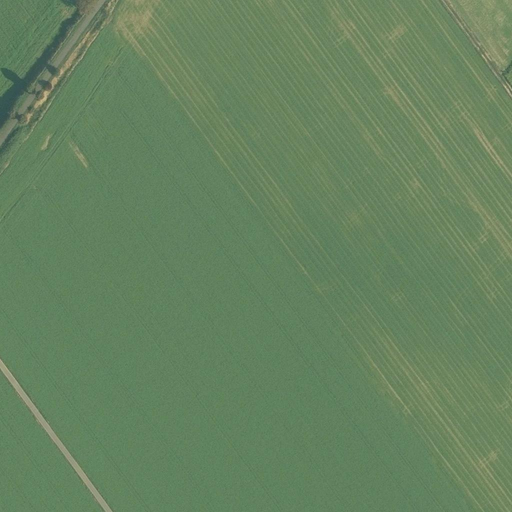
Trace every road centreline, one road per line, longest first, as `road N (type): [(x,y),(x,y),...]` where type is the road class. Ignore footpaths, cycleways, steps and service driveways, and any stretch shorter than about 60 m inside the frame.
road 1 (track): [(105,511),(0,370)]
road 2 (track): [(440,0),(511,97)]
